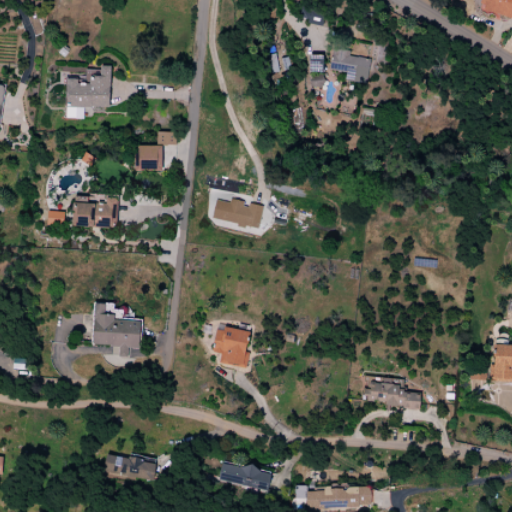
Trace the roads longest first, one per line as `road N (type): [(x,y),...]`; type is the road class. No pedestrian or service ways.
road 1 (residential): [(0,401),(167,409),(285,440),(511,462)]
road 2 (residential): [(203,0),(179,261),(160,372),(148,380),(41,379)]
road 3 (residential): [(398,0),(511,68)]
